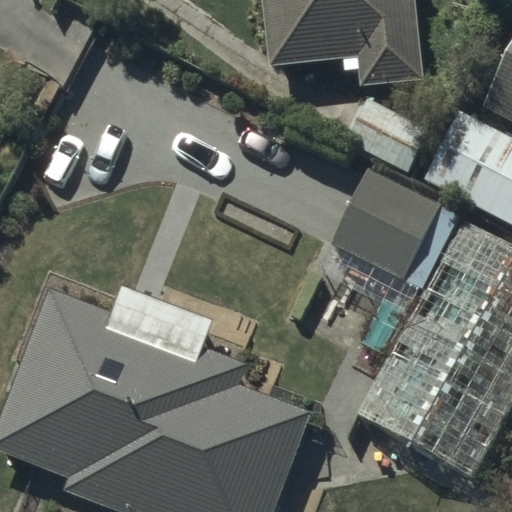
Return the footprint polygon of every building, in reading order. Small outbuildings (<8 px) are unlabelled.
[(418,0),(269,0),(277,80),(364,71),(367,101),(428,95),(418,0)] [(511,75),(489,119),(511,130),(511,75)] [(433,138),(372,109),(352,150),(412,180),(433,138)] [(511,148),(465,124),(431,188),(511,231),(511,148)] [(461,223),(372,181),(337,254),(426,296),(461,223)] [(511,417),(511,254),(470,231),(361,425),(473,487),(511,417)] [(120,332),(56,308),(0,458),(0,461),(76,490),(71,506),(87,511),(282,511),(313,431),(315,425),(244,400),(252,379),(210,364),(219,340),(129,307),(120,332)]
